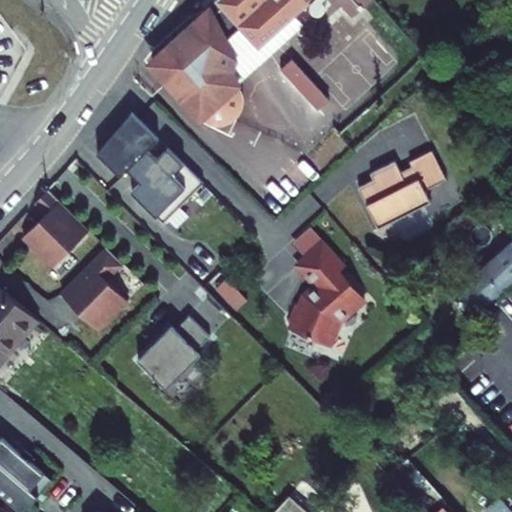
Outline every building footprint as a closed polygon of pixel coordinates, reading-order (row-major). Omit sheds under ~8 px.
[(156,59),(207,111),(210,114),(214,117),(219,119),(226,119),(236,117),(242,112),(247,106),(250,97),(249,88),(247,83),(244,79),(241,76),(233,61),(235,58),(236,56),(237,53),(237,51),(237,48),(229,34),(245,19),(225,0),(214,11),(213,10),(212,9),(211,9),(209,9),(206,10),(156,59)] [(225,0),(211,0),(207,4),(212,9),(213,10),(214,11),(225,0)] [(298,3),(300,0),(225,0),(245,19),(262,38),(298,3)] [(233,61),(241,76),(271,47),(307,12),(298,3),(262,38),(245,19),(229,34),(237,48),(237,51),(237,53),(236,56),(235,58),(233,61)] [(298,52),(287,63),(325,102),(336,91),(298,52)] [(133,112),(98,152),(122,176),(128,170),(141,183),(132,191),(164,223),(204,183),(169,148),(158,158),(149,149),(160,139),(133,112)] [(373,179),(358,187),(378,227),(431,201),(425,190),(447,179),(432,150),(409,161),(412,166),(401,172),(396,161),(370,173),(373,179)] [(45,264),(82,228),(41,185),(27,200),(38,211),(15,233),(45,264)] [(511,236),(452,292),(473,314),(511,278),(511,236)] [(114,260),(100,246),(54,291),(88,326),(120,296),(99,274),(114,260)] [(319,246),(296,266),(315,286),(303,297),(300,310),(296,309),(290,325),(294,327),(291,334),(326,347),(336,321),(361,298),(336,270),(339,268),(319,246)] [(226,278),(215,289),(237,312),(249,300),(226,278)] [(0,346),(27,316),(0,291),(0,346)] [(211,336),(189,315),(166,339),(162,335),(138,359),(167,388),(195,360),(191,356),(211,336)] [(45,473),(2,436),(0,438),(0,463),(31,489),(32,489),(45,473)] [(334,447),(324,456),(374,506),(383,497),(334,447)] [(455,511),(408,460),(389,476),(422,511),(511,511),(499,497),(486,509),(488,511),(455,511)] [(0,491),(21,509),(35,492),(32,489),(31,489),(0,463),(0,491)] [(35,492),(39,495),(53,479),(45,473),(32,489),(35,492)] [(21,509),(23,511),(25,511),(39,495),(35,492),(21,509)] [(307,511),(289,495),(274,511),(307,511)]
